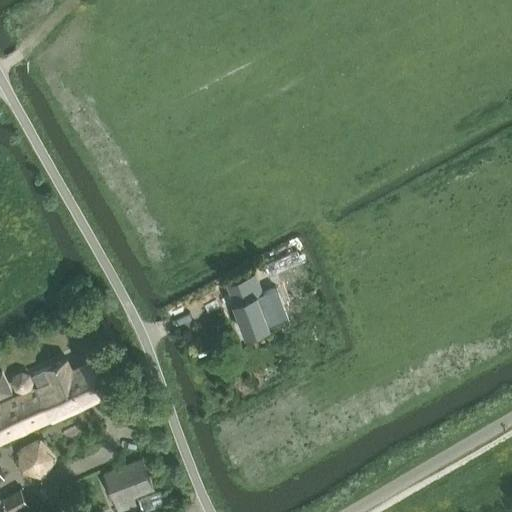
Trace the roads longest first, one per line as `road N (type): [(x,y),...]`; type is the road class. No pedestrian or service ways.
road 1 (unclassified): [(209,511),(144,338),(0,77)]
road 2 (unknown): [(371,511),(511,430)]
